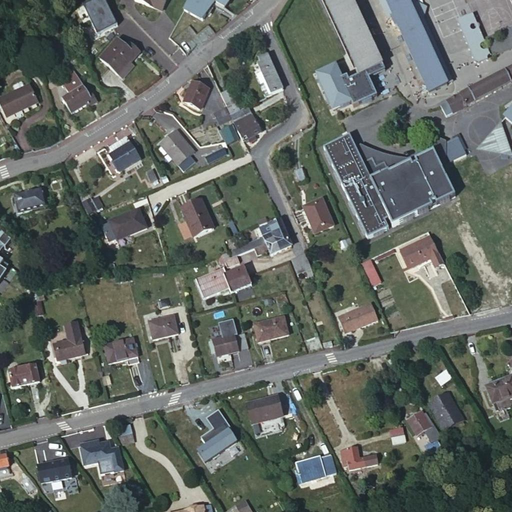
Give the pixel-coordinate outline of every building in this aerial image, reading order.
[(117,26),(103,0),(101,0),(83,10),(97,36),(117,26)] [(162,0),(135,0),(134,2),(161,12),(165,1),(162,0)] [(187,0),(183,11),(202,22),(212,3),(223,9),(227,0),(187,0)] [(365,30),(350,0),(323,0),(357,76),(357,77),(381,66),(369,40),(370,39),(366,30),(365,30)] [(428,94),(436,90),(446,86),(416,21),(409,7),(405,0),(384,0),(393,17),(390,18),(394,28),(397,27),(428,94)] [(426,7),(416,3),(409,7),(416,21),(422,18),(426,7)] [(452,83),(422,18),(416,21),(446,86),(452,83)] [(511,19),(481,34),(482,38),(483,38),(484,38),(485,38),(485,39),(486,40),(486,41),(486,42),(485,43),(489,52),(490,52),(491,52),(492,52),(493,53),(493,54),(511,48),(511,19)] [(306,24),(288,32),(305,70),(323,62),(306,24)] [(71,36),(68,27),(61,29),(65,38),(71,36)] [(131,54),(116,40),(100,60),(119,77),(130,64),(133,66),(142,56),(135,50),(131,54)] [(191,51),(182,42),(177,47),(186,56),(191,51)] [(264,100),(282,91),(267,56),(259,60),(261,65),(257,67),(260,74),(254,77),(264,100)] [(357,77),(357,76),(346,81),(344,77),(338,79),(333,66),(314,75),(330,112),(349,104),(351,108),(375,97),(367,79),(383,72),(381,66),(357,77)] [(444,104),(440,106),(446,117),(505,87),(511,83),(511,82),(511,67),(456,97),(458,102),(450,106),(448,101),(444,104)] [(62,82),(74,75),(72,71),(59,78),(62,82)] [(89,99),(74,75),(62,82),(69,95),(62,100),(71,115),(88,105),(85,101),(89,99)] [(191,84),(185,101),(188,102),(187,106),(200,112),(209,91),(191,84)] [(28,88),(15,94),(0,101),(0,104),(7,119),(37,105),(28,88)] [(228,93),(221,96),(230,116),(237,113),(228,93)] [(456,97),(448,101),(450,106),(458,102),(456,97)] [(230,116),(242,143),(247,141),(249,144),(255,141),(254,137),(260,134),(247,108),(237,113),(230,116)] [(213,115),(218,126),(230,120),(225,109),(213,115)] [(510,158),(500,124),(476,151),(510,158)] [(218,132),(225,147),(237,142),(230,127),(218,132)] [(193,154),(176,132),(159,146),(182,173),(194,163),(189,157),(193,154)] [(344,136),(344,137),(349,148),(354,146),(349,135),(344,137),(344,136)] [(349,148),(344,137),(327,143),(322,146),(361,238),(382,229),(379,222),(383,220),(387,227),(451,200),(439,173),(433,157),(388,176),(383,166),(375,169),(371,160),(361,165),(355,149),(354,146),(349,148)] [(109,148),(113,154),(115,158),(112,161),(120,173),(139,161),(126,138),(109,148)] [(444,144),(438,146),(443,158),(446,165),(462,157),(455,139),(444,144)] [(359,144),(355,149),(361,165),(371,160),(375,169),(383,166),(388,176),(433,157),(439,173),(442,170),(443,158),(438,146),(444,144),(441,140),(439,141),(434,145),(430,147),(425,151),(420,154),(414,156),(405,160),(403,160),(399,159),(396,158),(391,157),(387,156),(381,154),(377,153),(375,152),(370,149),(364,147),(359,144)] [(205,159),(207,165),(226,157),(223,150),(205,159)] [(497,268),(511,259),(511,228),(511,227),(506,229),(471,157),(447,169),(497,268)] [(305,183),(301,170),(294,172),(298,185),(305,183)] [(43,207),(40,193),(16,198),(19,213),(43,207)] [(81,203),(86,215),(102,208),(97,196),(81,203)] [(321,200),(309,205),(310,208),(303,211),(314,235),(333,227),(321,200)] [(180,210),(184,222),(186,221),(194,238),(213,230),(200,202),(180,210)] [(108,223),(115,241),(128,235),(129,237),(146,230),(137,211),(108,223)] [(286,236),(280,220),(258,229),(262,238),(233,250),(236,257),(253,250),(265,245),(274,241),(286,236)] [(186,221),(184,222),(192,239),(194,238),(186,221)] [(232,236),(237,234),(230,221),(226,222),(232,236)] [(0,250),(1,251),(10,239),(0,232),(0,250)] [(291,248),(286,236),(274,241),(279,253),(284,251),(291,248)] [(351,246),(348,238),(335,244),(338,251),(351,246)] [(443,265),(430,239),(400,254),(408,271),(429,260),(434,270),(443,265)] [(268,252),(270,256),(279,253),(274,241),(265,245),(268,252)] [(256,257),(268,252),(265,245),(253,250),(256,257)] [(239,264),(236,257),(230,260),(228,254),(221,257),(224,264),(226,269),(239,264)] [(296,276),(310,270),(305,255),(290,261),(296,276)] [(369,261),(362,264),(366,275),(373,271),(369,261)] [(243,267),(225,275),(222,276),(227,290),(228,293),(229,294),(250,286),(243,267)] [(225,275),(224,270),(195,282),(202,300),(218,294),(227,290),(222,276),(225,275)] [(377,280),(373,271),(366,275),(371,284),(377,280)] [(127,276),(115,278),(116,284),(128,282),(127,276)] [(48,283),(47,278),(34,281),(36,286),(48,283)] [(229,294),(230,296),(251,288),(250,286),(229,294)] [(377,322),(370,305),(338,319),(345,336),(377,322)] [(177,336),(172,318),(148,323),(152,342),(177,336)] [(287,337),(282,319),(253,327),(257,345),(287,337)] [(85,357),(77,325),(65,328),(69,343),(54,346),(57,361),(57,363),(68,360),(85,357)] [(239,353),(234,336),(211,341),(211,343),(207,344),(211,356),(215,355),(216,359),(239,353)] [(137,358),(132,340),(103,347),(108,366),(137,358)] [(10,387),(11,389),(22,387),(39,383),(34,366),(6,372),(10,387)] [(435,378),(441,386),(452,378),(446,370),(435,378)] [(511,377),(486,388),(496,414),(511,407),(511,377)] [(429,406),(444,433),(464,422),(448,394),(438,399),(439,401),(429,406)] [(246,405),(250,421),(280,414),(281,414),(277,398),(246,405)] [(423,417),(421,413),(408,422),(417,437),(424,433),(431,444),(437,441),(437,442),(442,439),(427,415),(423,417)] [(118,438),(131,435),(129,427),(116,430),(118,438)] [(404,437),(402,428),(390,431),(391,439),(404,437)] [(232,445),(221,429),(197,445),(208,461),(232,445)] [(133,443),(131,435),(118,438),(122,446),(133,443)] [(431,444),(425,447),(431,459),(443,453),(437,442),(437,441),(431,444)] [(123,471),(118,450),(109,452),(107,444),(99,446),(88,449),(80,451),(84,467),(98,464),(101,477),(123,471)] [(357,449),(341,453),(344,468),(349,467),(349,471),(378,466),(376,457),(359,460),(357,449)] [(319,460),(319,458),(296,465),(298,472),(296,472),(300,486),(336,475),(331,456),(319,460)] [(37,468),(41,487),(71,480),(67,461),(37,468)] [(21,483),(30,494),(36,488),(28,478),(21,483)] [(52,511),(43,501),(36,507),(40,511),(52,511)] [(225,511),(251,511),(245,501),(225,511)]
